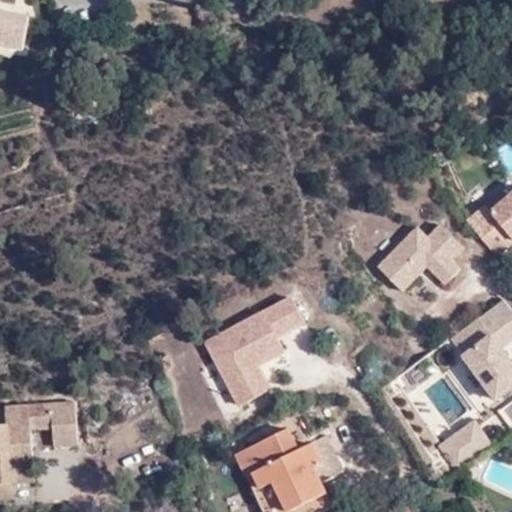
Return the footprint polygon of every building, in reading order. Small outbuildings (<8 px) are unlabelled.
[(0,45),(1,46),(0,51),(0,53),(24,58),(32,19),(0,12),(0,45)] [(94,33),(81,33),(81,46),(94,46),(94,33)] [(25,469),(34,468),(32,430),(54,428),(56,447),(78,445),(76,403),(8,408),(8,425),(0,425),(0,504),(14,504),(14,483),(26,482),(25,469)] [(298,451),(287,430),(238,455),(265,511),(325,511),(333,508),(315,470),(322,466),(322,461),(313,444),(298,451)] [(35,481),(34,468),(25,469),(26,482),(35,481)] [(391,511),(412,511),(407,503),(391,511)]
